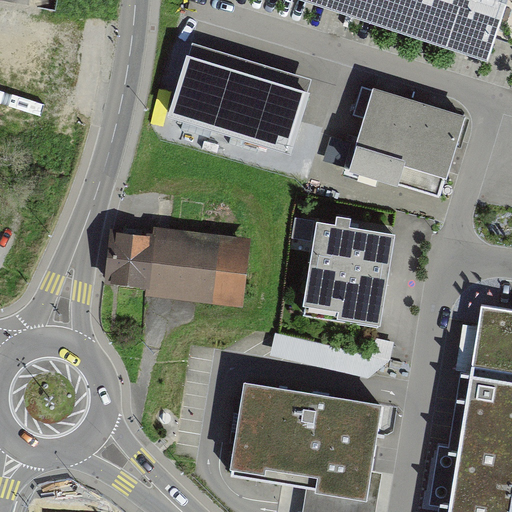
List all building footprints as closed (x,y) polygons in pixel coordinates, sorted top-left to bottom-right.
[(505,0),(330,0),(488,52),(505,0)] [(304,89),(187,53),(166,121),(283,157),(304,89)] [(464,121),(362,90),(353,120),(362,122),(347,171),(441,199),(464,121)] [(391,236),(312,225),(299,319),(378,331),(391,236)] [(157,239),(113,234),(108,282),(148,285),(148,293),(238,302),(244,241),(157,232),(157,239)] [(511,511),(511,306),(479,302),(446,511),(511,511)] [(273,357),(342,369),(346,346),(277,335),(273,357)] [(383,395),(245,373),(229,468),(308,481),(367,491),(371,467),(383,395)] [(302,511),(375,511),(382,469),(371,467),(367,491),(308,481),(302,511)] [(102,511),(103,499),(29,496),(29,506),(28,511),(102,511)]
